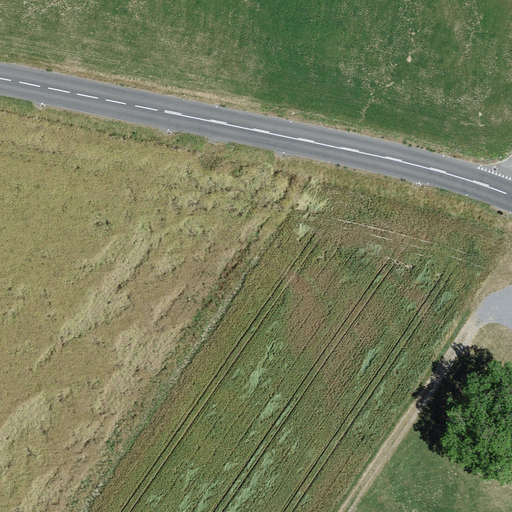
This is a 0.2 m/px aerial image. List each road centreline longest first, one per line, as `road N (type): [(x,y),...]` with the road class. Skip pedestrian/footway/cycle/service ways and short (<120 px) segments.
road 1 (tertiary): [(0,80),(367,150),(511,194)]
road 2 (track): [(511,267),(347,511)]
